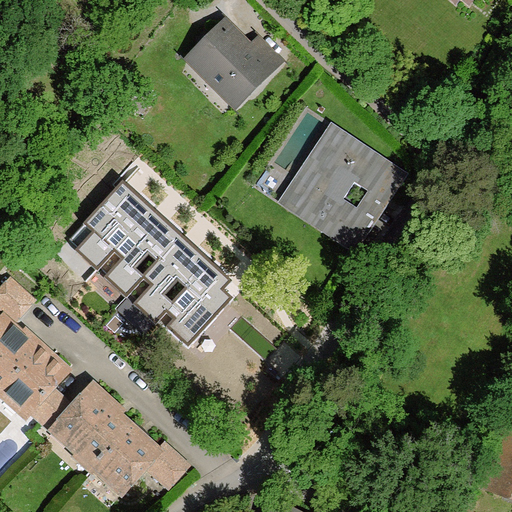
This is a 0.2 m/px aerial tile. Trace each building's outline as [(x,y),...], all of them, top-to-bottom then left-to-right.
[(451,0),(428,0),(419,13),(438,28),(456,4),(451,0)] [(268,69),(227,28),(194,61),(236,102),(268,69)] [(330,122),(278,203),(355,254),(408,173),(330,122)] [(233,280),(123,181),(68,241),(157,320),(160,319),(190,346),(233,298),(224,290),(233,280)] [(12,280),(0,292),(0,306),(17,322),(35,302),(12,280)] [(0,389),(1,390),(3,388),(37,350),(4,319),(0,323),(0,389)] [(31,413),(34,410),(53,389),(67,372),(39,348),(37,350),(3,388),(31,413)] [(34,410),(45,419),(63,399),(53,389),(34,410)] [(96,469),(132,428),(91,391),(74,409),(57,429),(54,431),(96,469)] [(45,419),(57,429),(74,409),(63,399),(45,419)] [(132,428),(96,469),(123,494),(147,467),(160,453),(132,428)] [(511,495),(511,439),(507,438),(487,486),(511,495)] [(166,446),(160,453),(147,467),(170,489),(189,467),(166,446)]
